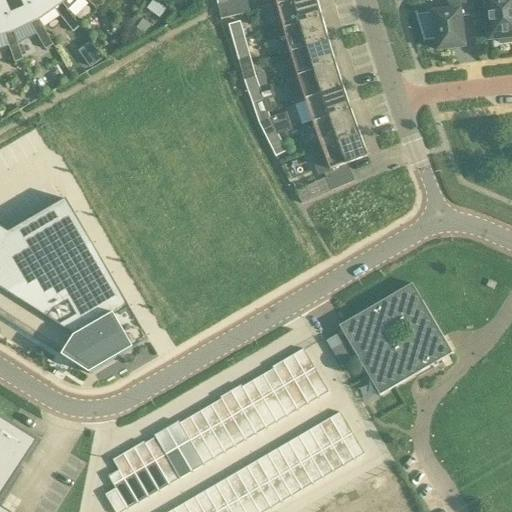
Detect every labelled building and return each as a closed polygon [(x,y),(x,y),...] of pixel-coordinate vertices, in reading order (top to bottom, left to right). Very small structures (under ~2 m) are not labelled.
[(14,32),(1,0),(0,0),(0,36),(5,35),(15,62),(23,59),(14,32)] [(53,45),(39,20),(27,0),(1,0),(14,32),(31,24),(46,49),(53,45)] [(80,26),(63,4),(59,0),(27,0),(39,20),(56,9),(73,32),(80,26)] [(59,0),(63,4),(66,0),(87,0),(98,9),(104,3),(100,0),(59,0)] [(322,19),(316,0),(298,0),(276,5),(283,29),(322,19)] [(432,14),(436,52),(464,48),(460,18),(472,17),(469,0),(445,0),(447,12),(432,14)] [(511,38),(511,0),(483,0),(488,41),(499,40),(499,44),(511,43),(511,39),(511,38)] [(230,3),(218,5),(222,20),(237,15),(236,3),(230,3)] [(290,53),(328,42),(322,19),(283,29),(290,53)] [(136,28),(144,34),(150,26),(142,20),(136,28)] [(240,22),(228,25),(233,43),(245,40),(240,22)] [(238,61),(250,58),(245,40),(233,43),(238,61)] [(297,76),(335,65),(328,42),(290,53),(297,76)] [(304,100),(305,99),(342,88),(338,74),(335,65),(297,76),(304,100)] [(255,77),(244,80),(248,92),(259,88),(255,77)] [(272,97),(268,86),(260,89),(264,100),(272,97)] [(252,104),(264,100),(259,88),(248,92),(252,104)] [(342,88),(305,99),(304,100),(312,123),(350,111),(342,88)] [(320,146),(358,133),(350,111),(312,123),(320,146)] [(270,119),(259,124),(267,141),(278,135),(270,119)] [(366,156),(358,133),(320,146),(329,170),(366,156)] [(276,157),(286,152),(278,135),(267,141),(276,157)] [(332,191),(355,182),(350,169),(328,179),(332,191)] [(304,202),(328,189),(322,179),(299,193),(304,202)] [(90,373),(148,340),(67,199),(9,232),(0,225),(0,307),(76,358),(74,362),(90,373)] [(339,331),(379,401),(452,358),(411,288),(339,331)] [(331,351),(339,365),(350,358),(342,344),(331,351)] [(116,489),(105,495),(114,511),(124,511),(329,393),(304,350),(273,368),(273,370),(242,388),(241,386),(220,398),(221,400),(180,424),(179,422),(155,437),(156,438),(145,444),(144,443),(113,461),(119,471),(108,477),(116,489)] [(266,511),(365,455),(364,454),(341,413),(170,511),(266,511)] [(9,511),(0,506),(0,501),(38,441),(0,417),(0,511),(9,511)] [(396,511),(381,486),(337,511),(396,511)]
